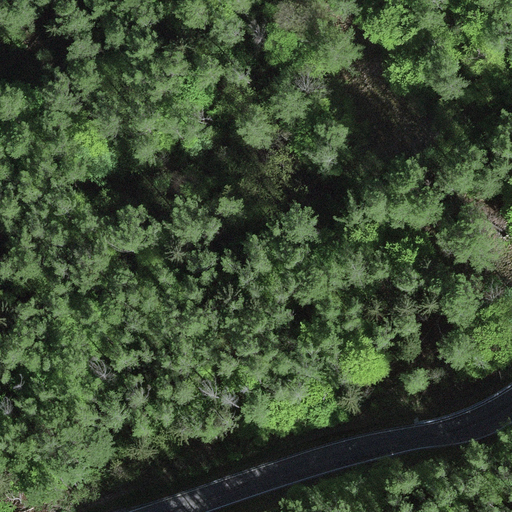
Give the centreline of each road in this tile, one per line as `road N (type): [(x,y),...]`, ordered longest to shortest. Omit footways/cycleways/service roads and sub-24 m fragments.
road 1 (trunk): [(511,35),(0,366)]
road 2 (tertiary): [(174,511),(346,454),(465,428),(511,407)]
